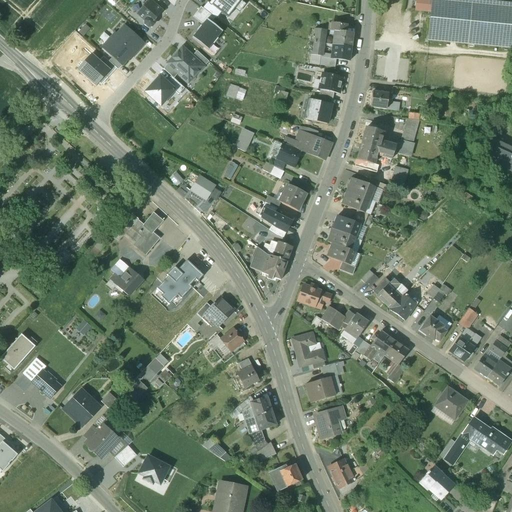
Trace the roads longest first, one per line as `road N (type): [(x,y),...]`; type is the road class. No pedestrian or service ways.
road 1 (secondary): [(367,0),(347,128),(297,262)]
road 2 (secondary): [(89,123),(221,253),(264,326)]
road 3 (residential): [(511,411),(297,262)]
road 4 (secondary): [(264,326),(331,511)]
road 5 (residential): [(89,123),(167,41),(182,0)]
road 6 (tertiary): [(117,511),(0,410)]
